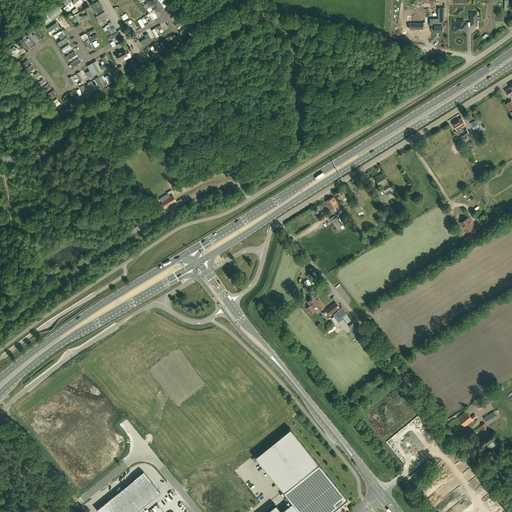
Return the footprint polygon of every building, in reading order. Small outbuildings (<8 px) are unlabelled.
[(103,9),(98,1),(92,5),(97,13),(103,9)] [(442,24),(445,24),(445,5),(442,5),(442,9),(440,9),(440,24),(438,24),(438,25),(435,25),(435,31),(443,31),(442,25),(442,24)] [(58,6),(46,14),(50,20),(62,11),(58,6)] [(90,17),(89,14),(81,18),(79,13),(77,14),(81,24),(87,22),(86,19),(90,17)] [(458,24),(454,24),(454,25),(454,27),(454,29),(455,31),(459,31),(467,30),(467,23),(463,23),(463,20),(458,20),(458,24)] [(76,49),(67,53),(70,59),(79,56),(76,49)] [(124,49),(115,54),(118,60),(123,57),(125,60),(131,57),(129,53),(127,54),(124,49)] [(100,66),(98,61),(89,65),(92,71),(96,69),(97,72),(111,65),(106,56),(103,57),(105,63),(100,66)] [(89,78),(86,69),(79,71),(82,80),(89,78)] [(39,86),(47,81),(44,75),(36,79),(39,86)] [(99,80),(104,77),(103,75),(96,79),(99,84),(101,83),(99,80)] [(53,88),(46,96),(52,100),(58,93),(53,88)] [(74,107),(68,97),(63,100),(68,110),(74,107)] [(461,127),(465,124),(461,118),(452,124),(456,130),(457,129),(463,138),(470,134),(466,129),(464,130),(461,127)] [(479,127),(475,120),(470,123),(474,130),(479,127)] [(396,164),(386,169),(392,179),(401,174),(396,164)] [(382,173),(374,177),(379,186),(380,188),(382,187),(385,192),(392,188),(389,183),(388,183),(382,173)] [(345,197),(341,190),(335,194),(341,203),(343,207),(348,204),(345,200),(344,201),(342,198),(345,197)] [(176,201),(172,195),(160,202),(164,208),(176,201)] [(333,197),(325,201),(330,209),(335,206),(340,214),(342,212),(333,197)] [(361,211),(356,203),(351,206),(356,214),(361,211)] [(460,222),(466,232),(475,227),(469,217),(460,222)] [(344,228),(339,221),(334,225),(336,228),(334,229),(337,233),(344,228)] [(484,234),(495,228),(492,224),(482,230),(484,234)] [(348,240),(353,237),(352,234),(356,232),(353,226),(344,232),(348,240)] [(480,234),(478,231),(469,236),(471,240),(480,234)] [(320,310),(324,307),(320,301),(318,302),(314,297),(307,302),(310,305),(305,309),(312,318),(319,313),(314,307),(313,308),(312,308),(316,305),(320,310)] [(339,307),(336,303),(335,302),(326,310),(329,314),(339,307)] [(345,314),(346,313),(341,307),(337,310),(338,311),(333,315),(339,322),(343,318),(342,317),(343,316),(347,321),(349,319),(345,314)] [(139,373),(157,363),(153,357),(145,362),(146,364),(144,365),(141,359),(133,364),(139,373)] [(167,361),(156,368),(172,390),(175,388),(177,391),(184,386),(167,361)] [(496,391),(490,395),(494,401),(500,397),(496,391)] [(479,410),(487,405),(484,401),(484,400),(477,405),(479,410)] [(467,411),(458,418),(465,426),(476,417),(474,414),(471,417),(467,411)] [(498,418),(494,412),(484,417),(488,424),(498,418)] [(318,463),(290,428),(255,457),(260,463),(278,485),(283,492),(318,463)] [(329,511),(347,498),(318,463),(283,492),(292,502),(299,511),(329,511)] [(142,470),(95,508),(98,511),(132,511),(159,491),(142,470)] [(299,511),(292,502),(281,511),(276,504),(265,511),(299,511)]
